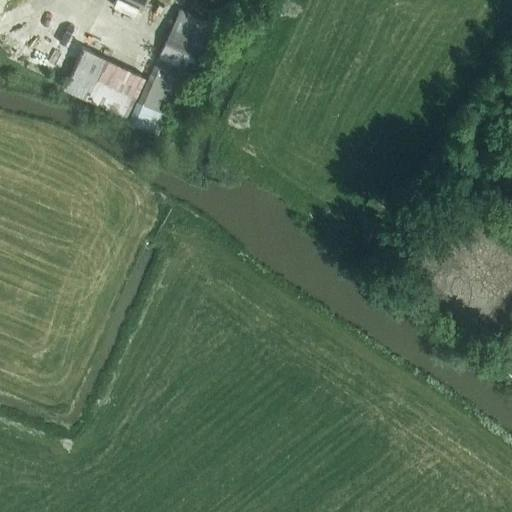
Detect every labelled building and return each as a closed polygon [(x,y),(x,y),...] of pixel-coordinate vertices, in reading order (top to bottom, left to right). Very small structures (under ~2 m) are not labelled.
[(116,0),(114,5),(141,19),(147,7),(144,5),(146,0),(116,0)] [(193,0),(197,4),(205,8),(214,9),(224,7),(231,1),(231,0),(193,0)] [(180,9),(157,58),(202,79),(224,29),(180,9)] [(63,88),(82,97),(125,117),(145,76),(82,47),(63,88)] [(170,97),(179,77),(182,71),(156,59),(153,64),(139,97),(137,101),(136,101),(126,124),(156,137),(166,115),(162,113),(170,97)] [(511,337),(496,360),(511,371),(511,337)]
